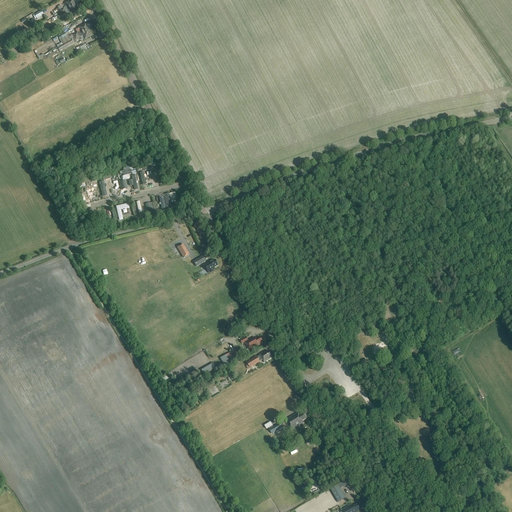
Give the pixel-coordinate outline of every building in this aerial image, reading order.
[(61,13),(75,5),(72,0),(71,0),(65,3),(67,6),(59,10),(61,13)] [(72,15),(78,11),(75,5),(61,13),(62,16),(66,14),(67,14),(71,15),(72,15)] [(37,19),(42,16),(41,15),(43,14),(41,10),(33,15),(35,19),(36,18),(37,19)] [(74,38),(88,30),(85,24),(79,28),(80,31),(73,35),(74,38)] [(88,30),(74,38),(75,40),(83,36),(85,39),(91,36),(88,30)] [(73,43),(71,40),(61,46),(63,49),(69,46),(69,45),(73,43)] [(154,171),(149,172),(152,187),(157,186),(154,171)] [(146,173),(142,174),(145,188),(150,187),(146,173)] [(134,174),(129,175),(133,190),(138,189),(134,174)] [(114,178),(110,180),(113,194),(118,193),(114,178)] [(104,181),(99,182),(103,197),(108,195),(104,181)] [(94,184),(89,185),(93,200),(97,198),(94,184)] [(88,185),(83,187),(87,201),(92,200),(88,185)] [(169,193),(164,194),(168,208),(173,207),(169,193)] [(140,199),(135,200),(139,215),(143,213),(140,199)] [(120,205),(115,206),(119,221),(124,219),(120,205)] [(196,228),(201,238),(202,237),(204,242),(208,240),(198,221),(192,224),(195,228),(196,228)] [(183,258),(189,255),(183,244),(177,248),(183,258)] [(196,267),(206,261),(200,252),(197,254),(199,258),(193,262),(192,259),(185,264),(188,269),(195,265),(196,267)] [(216,263),(215,260),(210,263),(210,262),(209,263),(204,266),(208,273),(214,269),(214,268),(216,267),(217,266),(218,266),(217,265),(218,265),(217,263),(216,263)] [(248,341),(245,337),(239,340),(242,344),(244,343),(249,351),(258,346),(263,344),(262,342),(263,341),(260,337),(255,340),(254,337),(248,341)] [(243,355),(240,350),(236,352),(235,351),(230,353),(234,360),(243,355)] [(271,357),(268,351),(264,353),(259,355),(260,356),(257,357),(247,363),(248,365),(246,366),(248,369),(260,362),(262,360),(264,363),(268,360),(268,359),(271,357)] [(205,374),(217,368),(214,363),(202,369),(205,374)] [(285,421),(291,431),(304,423),(302,421),(307,418),(304,413),(299,416),(298,413),(285,421)] [(280,423),(269,429),(272,434),(283,428),(280,423)] [(313,475),(319,487),(324,485),(319,473),(313,475)] [(337,485),(330,489),(338,502),(345,498),(337,485)]
